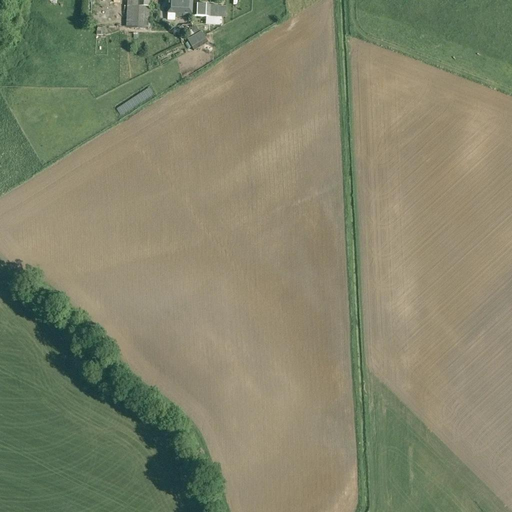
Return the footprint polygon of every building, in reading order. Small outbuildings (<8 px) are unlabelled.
[(126,35),(145,35),(146,29),(149,29),(149,8),(149,0),(127,0),(127,8),(124,8),(123,16),(121,16),(121,23),(126,23),(126,28),(126,35)] [(175,16),(192,17),(192,0),(168,0),(168,14),(174,14),(175,16)] [(200,17),(211,17),(211,6),(200,5),(200,17)] [(186,36),(188,39),(194,35),(192,30),(189,31),(188,27),(184,28),(183,25),(176,30),(180,38),(186,36)] [(208,43),(201,32),(187,40),(194,51),(208,43)]
